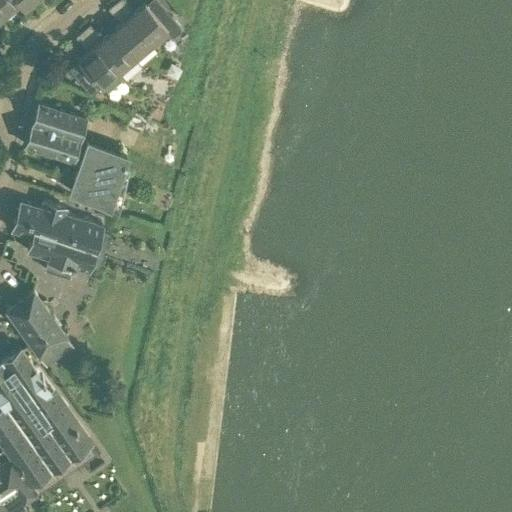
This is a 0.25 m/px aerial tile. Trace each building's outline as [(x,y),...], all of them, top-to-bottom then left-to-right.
[(0,0),(0,8),(4,13),(19,1),(17,0),(0,0)] [(117,0),(114,2),(124,13),(131,7),(124,0),(117,0)] [(127,16),(150,43),(165,31),(169,35),(173,35),(180,30),(180,25),(171,15),(162,23),(144,1),(127,16)] [(124,13),(114,2),(108,8),(117,19),(124,13)] [(150,43),(127,16),(111,30),(134,57),(150,43)] [(82,30),(91,41),(98,35),(89,24),(82,30)] [(91,41),(82,30),(75,36),(87,50),(77,58),(92,76),(83,84),(89,92),(91,93),(118,71),(95,43),(94,44),(91,41)] [(134,57),(111,30),(95,43),(118,71),(134,57)] [(79,88),(52,80),(48,93),(75,101),(79,88)] [(37,100),(31,122),(80,137),(83,124),(87,125),(89,119),(85,115),(37,100)] [(80,137),(31,122),(24,143),(75,160),(78,151),(76,150),(80,137)] [(126,152),(87,140),(70,190),(109,203),(126,152)] [(69,173),(71,167),(72,164),(63,161),(62,164),(60,170),(69,173)] [(20,198),(15,213),(97,238),(102,222),(64,210),(65,205),(43,198),(40,205),(20,198)] [(15,213),(11,227),(31,234),(27,249),(47,255),(47,256),(48,256),(44,268),(68,275),(72,263),(73,264),(73,263),(88,267),(97,238),(15,213)] [(24,280),(0,292),(0,305),(21,344),(50,328),(24,280)] [(87,441),(29,358),(25,361),(15,348),(0,358),(0,399),(2,403),(0,404),(0,440),(10,455),(9,456),(26,479),(29,482),(87,441)] [(26,479),(9,456),(0,463),(0,511),(2,511),(20,500),(12,489),(26,479)]
